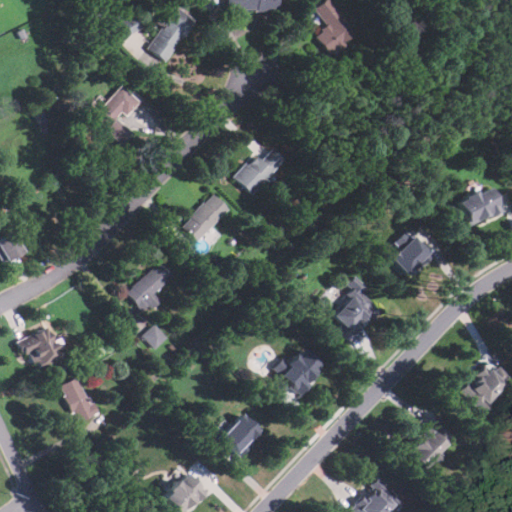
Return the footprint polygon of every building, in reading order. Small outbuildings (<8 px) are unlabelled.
[(277,10),(277,0),(223,0),(223,10),(277,10)] [(321,0),(310,8),(324,25),(313,34),(327,52),(352,33),(325,0),(321,0)] [(164,60),(190,19),(172,7),(145,48),(164,60)] [(117,14),(109,16),(115,37),(138,31),(133,13),(117,17),(117,14)] [(118,143),(129,130),(113,116),(120,108),(124,112),(135,100),(117,84),(88,117),(118,143)] [(229,175),(247,192),(280,159),(268,147),(257,159),(251,153),(229,175)] [(499,209),(487,184),(454,201),(466,225),(499,209)] [(177,223),(193,239),(225,207),(208,192),(177,223)] [(21,249),(8,231),(0,236),(0,261),(1,263),(21,249)] [(428,252),(410,234),(387,257),(405,274),(428,252)] [(151,294),(169,275),(154,260),(122,293),(140,311),(154,297),(151,294)] [(337,325),(334,328),(343,339),(375,309),(358,291),(362,287),(351,274),(342,282),(347,288),(324,310),(337,325)] [(138,335),(151,348),(163,335),(149,322),(138,335)] [(16,340),(30,370),(61,356),(46,325),(16,340)] [(285,384),(295,394),(320,367),(300,348),(268,382),(278,392),(285,384)] [(494,365),(490,370),(480,362),(456,391),(478,410),(507,376),(494,365)] [(73,422),(93,413),(76,375),(56,384),(73,422)] [(234,453),(257,430),(239,413),(217,436),(234,453)] [(433,431),(420,423),(401,453),(425,469),(447,434),(435,427),(433,431)] [(176,511),(182,511),(203,491),(182,470),(158,494),(176,511)] [(375,479),(344,509),(347,511),(384,511),(396,500),(375,479)]
